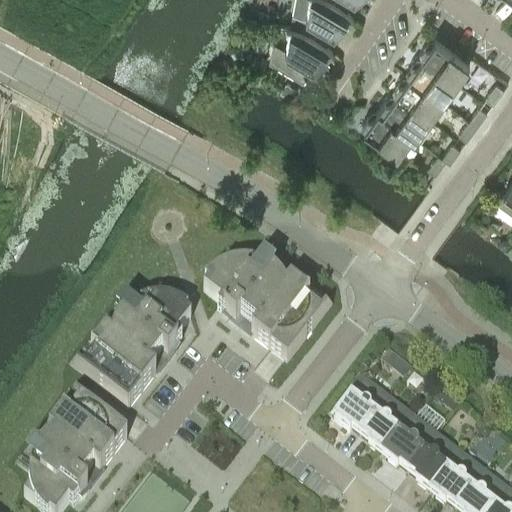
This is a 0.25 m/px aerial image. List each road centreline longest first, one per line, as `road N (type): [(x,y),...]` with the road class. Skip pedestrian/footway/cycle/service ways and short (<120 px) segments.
road 1 (tertiary): [(381,291),(187,159)]
road 2 (residential): [(381,291),(511,114)]
road 3 (tertiary): [(0,57),(187,159)]
road 4 (residential): [(137,455),(204,379),(275,431)]
road 5 (residential): [(275,431),(381,291)]
road 6 (tertiary): [(511,385),(381,291)]
